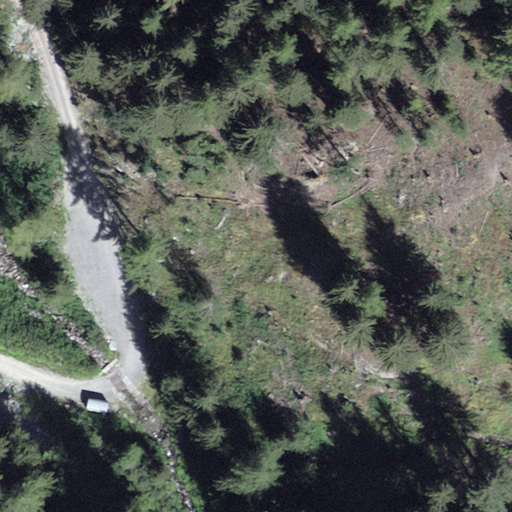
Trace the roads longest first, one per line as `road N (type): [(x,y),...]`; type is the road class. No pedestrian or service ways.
road 1 (unclassified): [(25,0),(132,309),(140,358),(119,384)]
road 2 (track): [(0,358),(81,389),(119,384)]
